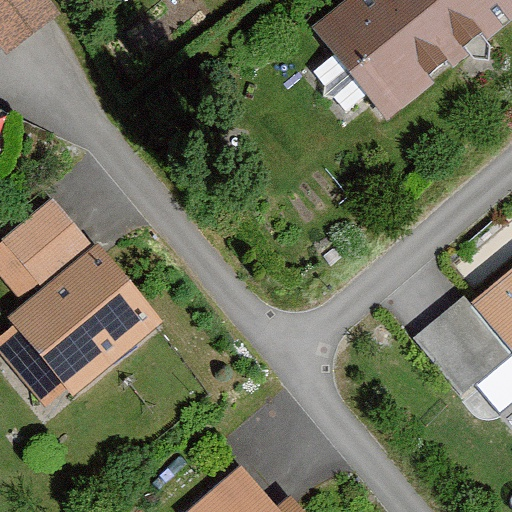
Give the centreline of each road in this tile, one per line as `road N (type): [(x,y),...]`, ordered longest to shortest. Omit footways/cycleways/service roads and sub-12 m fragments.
road 1 (residential): [(45,62),(292,361)]
road 2 (residential): [(511,163),(292,361)]
road 3 (residential): [(292,361),(427,511)]
